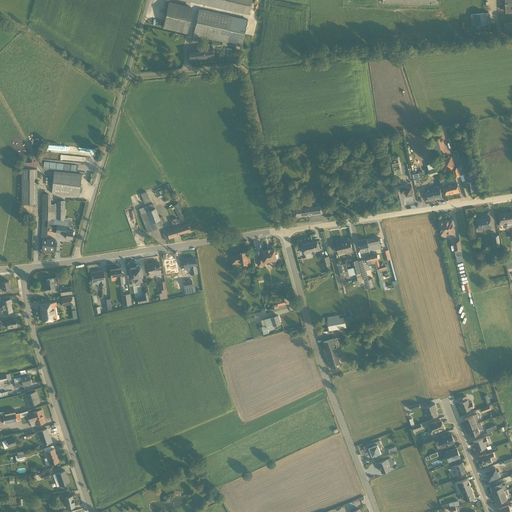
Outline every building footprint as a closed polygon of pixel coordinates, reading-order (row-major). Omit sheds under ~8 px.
[(253,0),(186,0),(250,15),(253,0)] [(511,0),(486,0),(487,0),(499,0),(505,0),(505,12),(511,11),(511,0)] [(192,7),(168,2),(163,27),(187,32),(192,7)] [(243,46),(249,19),(198,8),(191,39),(200,41),(201,37),(243,46)] [(489,12),(471,15),(473,26),(490,24),(489,12)] [(212,48),(188,50),(189,60),(213,57),(212,48)] [(511,123),(510,115),(502,117),(504,125),(511,123)] [(410,147),(407,148),(411,167),(413,177),(414,183),(420,182),(419,172),(415,173),(410,147)] [(87,161),(87,156),(60,154),(60,160),(45,158),(44,167),(64,169),(64,159),(87,161)] [(460,176),(457,167),(455,168),(451,156),(439,160),(443,172),(452,169),(455,177),(460,176)] [(457,167),(460,176),(463,175),(458,157),(455,158),(457,167)] [(37,163),(21,162),(21,204),(37,204),(37,163)] [(400,169),(398,162),(391,164),(393,171),(400,169)] [(438,173),(434,163),(427,165),(430,176),(438,173)] [(52,187),(51,193),(80,196),(82,174),(53,171),(53,177),(48,177),(47,186),(52,187)] [(474,189),(474,185),(475,184),(474,175),(473,175),(473,173),(468,174),(469,176),(467,176),(468,181),(466,182),(468,190),(474,189)] [(456,178),(442,181),(443,184),(442,185),(443,191),(445,190),(446,194),(453,192),(453,193),(459,192),(456,178)] [(411,185),(400,188),(401,193),(405,192),(406,196),(413,195),(411,185)] [(428,199),(441,196),(439,185),(433,186),(434,188),(432,188),(431,186),(427,187),(428,191),(426,191),(426,193),(423,193),(425,199),(428,199)] [(146,190),(140,192),(144,203),(150,201),(146,190)] [(50,195),(42,194),(41,239),(43,239),(42,250),(54,251),(54,239),(46,239),(47,228),(52,228),(52,232),(66,234),(65,238),(71,239),(73,226),(71,226),(71,219),(64,218),(65,200),(56,200),(56,204),(51,204),(50,195)] [(153,203),(138,209),(147,232),(162,226),(161,223),(163,222),(161,216),(158,217),(153,203)] [(186,218),(178,203),(173,206),(181,221),(186,218)] [(320,204),(295,207),(297,217),(322,213),(320,204)] [(511,222),(511,211),(499,214),(501,226),(505,228),(510,227),(511,226),(511,223),(511,222)] [(492,228),(490,216),(486,217),(486,216),(483,216),(483,217),(477,218),(479,230),(492,228)] [(165,240),(190,231),(187,223),(180,225),(178,219),(177,219),(177,218),(170,220),(173,227),(162,231),(165,240)] [(454,233),(452,220),(444,221),(443,220),(441,219),(440,220),(439,222),(441,235),(454,233)] [(377,236),(367,239),(369,250),(382,248),(381,243),(379,243),(377,236)] [(369,250),(367,239),(359,241),(361,252),(369,250)] [(463,261),(460,239),(453,240),(457,262),(463,261)] [(320,250),(317,240),(302,244),(304,254),(311,252),(311,250),(314,249),(315,251),(320,250)] [(352,251),(349,240),(336,243),(339,255),(352,251)] [(265,261),(278,259),(277,254),(276,254),(275,249),(270,250),(270,248),(267,249),(267,250),(263,251),(263,256),(256,257),(257,266),(266,264),(265,261)] [(240,254),(232,255),(233,263),(240,262),(241,265),(246,264),(246,266),(251,265),(250,255),(246,256),(245,252),(240,253),(240,254)] [(377,254),(370,255),(372,263),(375,262),(380,280),(378,280),(380,288),(387,287),(387,288),(392,287),(391,283),(384,285),(382,279),(383,279),(381,271),(386,270),(385,265),(380,266),(377,254)] [(329,256),(321,258),(323,266),(331,264),(329,256)] [(197,274),(194,257),(188,258),(189,259),(183,260),(184,270),(189,269),(190,275),(197,274)] [(363,259),(359,261),(364,279),(366,289),(375,286),(373,278),(368,279),(363,259)] [(338,265),(341,277),(356,274),(357,281),(364,279),(359,261),(352,262),(354,267),(348,268),(346,263),(338,265)] [(161,275),(158,262),(146,264),(149,276),(156,275),(156,276),(161,275)] [(140,267),(140,265),(136,266),(136,267),(129,269),(131,279),(134,279),(134,283),(142,282),(141,278),(142,278),(140,267)] [(123,286),(121,268),(110,270),(111,278),(117,277),(117,280),(118,280),(119,287),(123,286)] [(106,288),(103,271),(91,273),(93,285),(98,284),(99,290),(106,288)] [(58,288),(57,278),(45,280),(47,288),(46,288),(46,292),(55,291),(54,288),(58,288)] [(0,291),(7,290),(6,289),(10,288),(8,281),(0,283),(0,291)] [(167,298),(165,281),(160,282),(161,293),(159,294),(160,299),(167,298)] [(192,287),(192,281),(183,282),(184,288),(181,288),(182,294),(195,292),(194,287),(192,287)] [(72,294),(71,287),(59,288),(60,295),(72,294)] [(138,303),(149,301),(147,290),(143,291),(144,297),(137,298),(138,303)] [(0,297),(0,314),(4,314),(3,313),(12,312),(10,304),(12,304),(11,300),(1,301),(0,297)] [(73,297),(61,298),(62,306),(74,304),(73,297)] [(284,299),(277,301),(279,308),(286,306),(284,299)] [(39,305),(42,322),(57,319),(54,302),(39,305)] [(281,324),(279,315),(264,320),(266,326),(259,328),(261,332),(262,331),(263,335),(269,333),(268,330),(270,330),(270,329),(273,328),(273,326),(281,324)] [(327,320),(329,330),(346,327),(344,318),(343,318),(343,317),(339,318),(339,315),(328,317),(328,320),(327,320)] [(10,319),(0,321),(2,329),(7,328),(16,326),(15,319),(11,320),(10,319)] [(329,339),(324,341),(331,366),(340,363),(335,346),(339,345),(337,337),(334,338),(329,339)] [(0,382),(11,380),(10,373),(0,375),(0,382)] [(23,386),(31,384),(29,376),(21,378),(20,377),(13,379),(15,388),(23,386)] [(25,395),(28,406),(39,402),(35,389),(25,393),(25,395)] [(462,411),(470,408),(474,407),(472,401),(469,403),(466,395),(459,398),(461,401),(460,401),(462,407),(461,408),(462,411)] [(435,403),(424,408),(428,418),(438,414),(436,407),(437,407),(435,403)] [(480,407),(482,412),(493,408),(492,403),(480,407)] [(0,412),(0,417),(15,414),(14,409),(4,411),(4,412),(0,412)] [(43,413),(41,410),(27,414),(28,418),(27,418),(28,421),(29,420),(31,427),(45,422),(42,413),(43,413)] [(28,413),(27,411),(21,413),(2,417),(4,424),(17,421),(21,420),(20,418),(26,416),(26,414),(28,413)] [(464,418),(468,426),(477,423),(476,421),(478,418),(477,413),(464,418)] [(442,420),(428,425),(431,434),(445,429),(442,420)] [(468,426),(471,435),(481,432),(479,428),(483,427),(481,421),(477,423),(468,426)] [(422,429),(420,424),(411,427),(413,432),(422,429)] [(47,429),(37,432),(40,441),(39,441),(41,446),(52,442),(50,438),(51,438),(49,438),(46,429),(47,429)] [(442,448),(454,443),(451,434),(438,439),(442,448)] [(8,448),(16,445),(13,437),(5,440),(2,442),(4,449),(8,448)] [(487,447),(485,443),(487,443),(485,437),(474,441),(478,450),(487,447)] [(432,438),(422,441),(424,446),(434,442),(432,438)] [(379,440),(363,446),(365,452),(369,450),(372,457),(381,454),(378,447),(381,446),(379,440)] [(44,452),(43,452),(45,458),(43,459),(46,466),(59,462),(53,446),(43,449),(44,452)] [(460,458),(457,448),(444,453),(444,456),(444,459),(446,461),(448,462),(460,458)] [(479,457),(482,466),(492,462),(491,458),(495,457),(493,451),(479,457)] [(23,452),(16,453),(17,456),(15,456),(16,463),(25,461),(23,452)] [(392,457),(378,463),(382,473),(390,469),(389,466),(393,464),(392,460),(393,460),(392,457)] [(456,476),(466,472),(462,463),(450,468),(452,472),(454,471),(456,476)] [(495,467),(485,471),(489,480),(501,476),(499,471),(497,471),(495,467)] [(49,471),(33,476),(34,481),(42,478),(43,480),(51,477),(49,471)] [(57,487),(65,484),(65,483),(68,482),(67,477),(66,478),(65,475),(67,474),(66,475),(65,471),(53,475),(57,487)] [(471,488),(467,478),(453,484),(457,493),(459,493),(471,488)] [(493,495),(507,489),(505,484),(502,485),(501,482),(489,486),(493,495)] [(475,498),(471,488),(459,493),(461,498),(464,497),(465,500),(469,499),(470,500),(475,498)] [(507,489),(493,495),(496,503),(507,498),(506,495),(509,494),(507,489)] [(69,493),(60,495),(61,499),(62,498),(64,505),(65,505),(66,508),(75,506),(72,496),(70,496),(69,493)]
